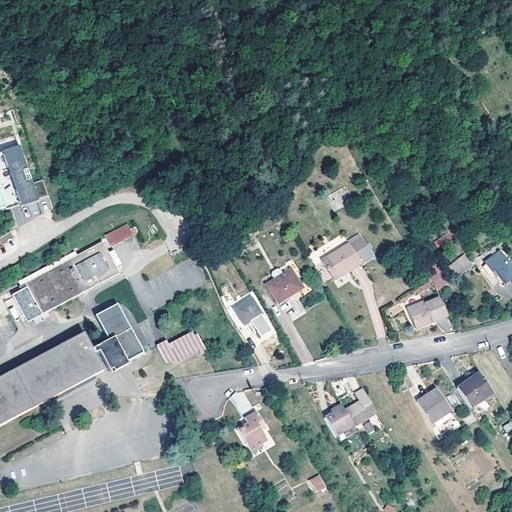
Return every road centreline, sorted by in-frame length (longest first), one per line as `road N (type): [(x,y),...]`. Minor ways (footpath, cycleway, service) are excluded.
road 1 (residential): [(511,331),(206,392)]
road 2 (residential): [(180,227),(149,201),(107,200),(0,265)]
